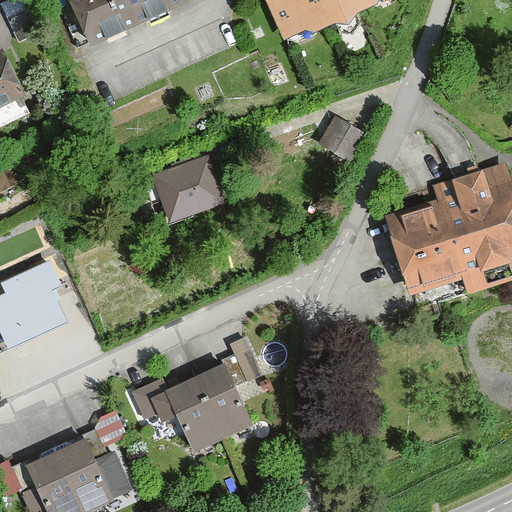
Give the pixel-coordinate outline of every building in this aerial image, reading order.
[(194,0),(74,0),(98,54),(199,10),(194,0)] [(264,0),(284,46),(310,35),(313,43),(339,32),(343,40),(358,44),(364,31),(362,24),(384,15),(381,8),(399,0),(264,0)] [(0,114),(28,103),(6,50),(0,51),(0,114)] [(369,138),(336,123),(322,153),(354,169),(369,138)] [(418,315),(511,288),(511,177),(511,176),(484,184),(475,156),(451,163),(459,191),(429,200),(426,190),(402,197),(408,216),(429,210),(433,220),(394,232),(418,315)] [(227,207),(210,162),(144,186),(152,207),(166,202),(175,227),(227,207)] [(63,281),(50,255),(2,279),(6,289),(0,291),(0,324),(10,344),(68,316),(53,286),(63,281)] [(268,386),(248,347),(226,358),(231,367),(170,398),(162,384),(134,398),(150,428),(163,421),(172,439),(186,432),(200,460),(260,430),(244,398),(268,386)] [(54,462),(34,471),(31,463),(15,471),(27,497),(41,491),(51,511),(95,511),(118,501),(109,483),(126,475),(118,458),(113,460),(99,431),(86,437),(90,445),(77,451),(74,446),(52,457),(54,462)]
